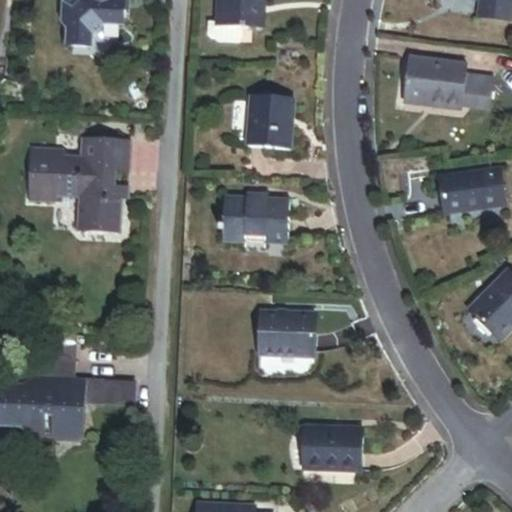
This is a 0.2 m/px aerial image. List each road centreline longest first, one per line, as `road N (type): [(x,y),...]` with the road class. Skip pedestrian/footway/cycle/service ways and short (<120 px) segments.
road 1 (residential): [(179,0),(143,511)]
road 2 (residential): [(487,454),(417,360),(370,252),(347,137),(357,0)]
